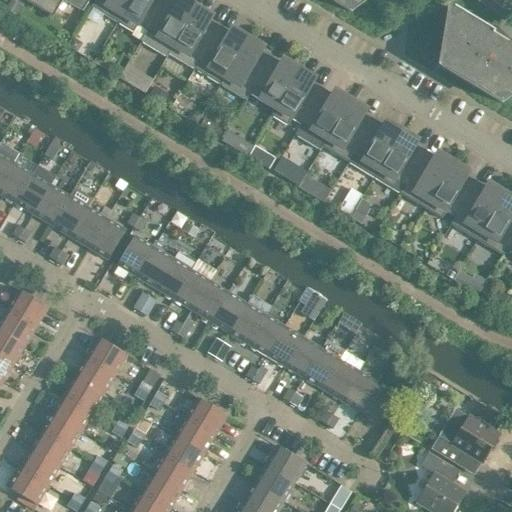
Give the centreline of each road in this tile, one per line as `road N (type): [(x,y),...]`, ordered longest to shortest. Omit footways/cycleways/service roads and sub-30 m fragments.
road 1 (residential): [(244,0),(511,160)]
road 2 (residential): [(266,408),(88,297)]
road 3 (residential): [(0,445),(88,297)]
road 4 (residential): [(204,511),(266,408)]
